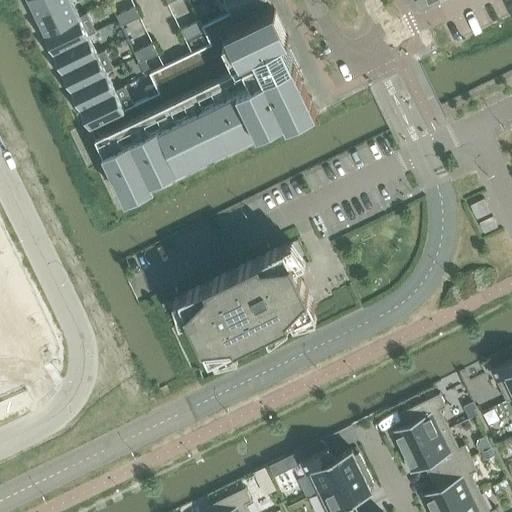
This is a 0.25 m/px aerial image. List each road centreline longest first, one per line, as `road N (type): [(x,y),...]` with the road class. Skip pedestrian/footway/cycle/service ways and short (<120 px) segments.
road 1 (residential): [(475,122),(142,283)]
road 2 (unclassified): [(0,448),(64,406),(81,378),(85,347),(0,169)]
road 3 (residential): [(313,0),(338,50),(352,60),(375,53),(390,35)]
